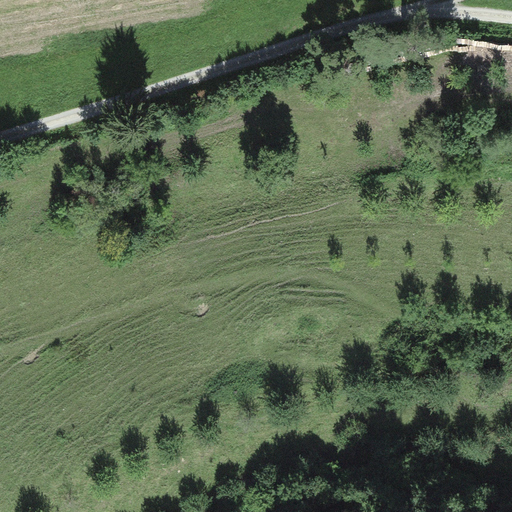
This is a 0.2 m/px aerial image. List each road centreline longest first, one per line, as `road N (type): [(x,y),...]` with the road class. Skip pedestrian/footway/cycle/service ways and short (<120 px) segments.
road 1 (track): [(379,10),(0,137)]
road 2 (track): [(511,16),(379,10)]
